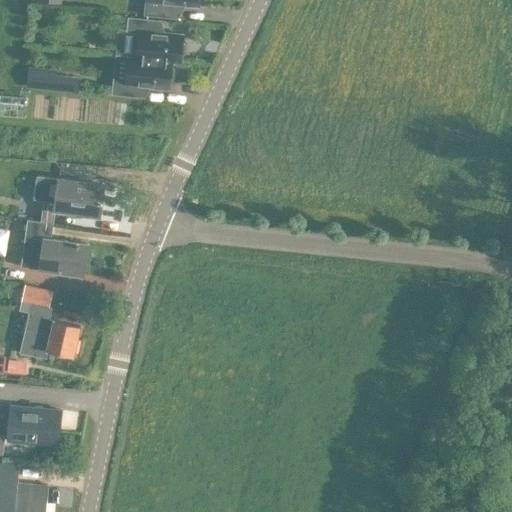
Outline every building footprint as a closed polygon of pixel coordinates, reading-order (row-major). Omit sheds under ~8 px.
[(144,0),(144,12),(173,15),(174,2),(197,4),(197,0),(144,0)] [(118,28),(115,53),(127,54),(179,60),(180,54),(182,52),(183,42),(181,39),(182,33),(163,31),(153,30),(154,18),(127,16),(126,29),(118,28)] [(112,78),(111,91),(138,94),(139,82),(168,85),(169,79),(171,76),(172,67),(170,64),(171,59),(179,60),(127,54),(124,79),(112,78)] [(28,66),(27,83),(54,85),(56,74),(56,69),(28,66)] [(30,194),(28,206),(27,216),(53,220),(54,208),(98,214),(103,183),(57,176),(54,197),(30,194)] [(27,216),(26,219),(20,264),(83,273),(87,243),(79,241),(50,237),(53,220),(27,216)] [(25,282),(20,302),(29,304),(47,308),(48,303),(52,288),(25,282)] [(27,312),(19,350),(40,355),(45,356),(47,348),(72,354),(79,323),(53,317),(49,317),(52,304),(48,303),(47,308),(29,304),(27,312)] [(6,438),(57,443),(61,408),(9,403),(6,438)] [(0,511),(43,511),(47,483),(16,480),(17,463),(3,461),(3,457),(0,456),(0,511)]
